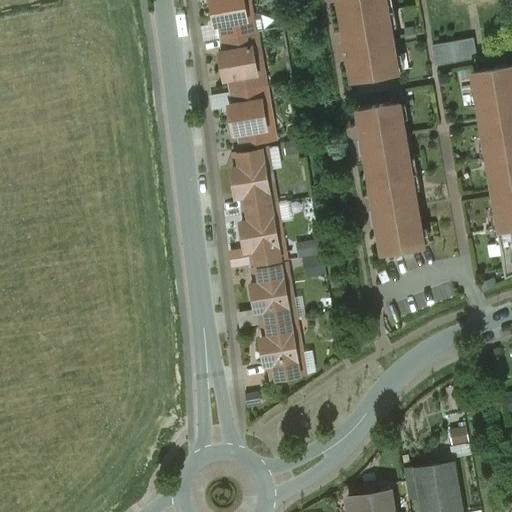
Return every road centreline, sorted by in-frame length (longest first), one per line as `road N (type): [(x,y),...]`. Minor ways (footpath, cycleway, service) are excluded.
road 1 (residential): [(158,0),(218,454)]
road 2 (residential): [(264,482),(321,457),(408,365),(479,321),(511,311)]
